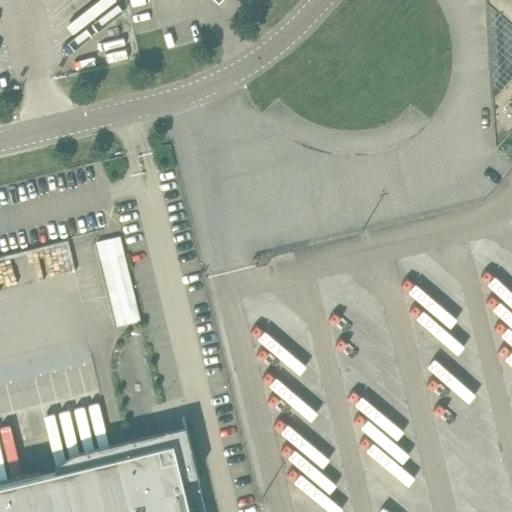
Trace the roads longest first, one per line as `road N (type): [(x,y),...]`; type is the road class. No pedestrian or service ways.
road 1 (unknown): [(128,112),(222,511)]
road 2 (unclassified): [(322,0),(285,40),(221,80),(161,104),(0,143)]
